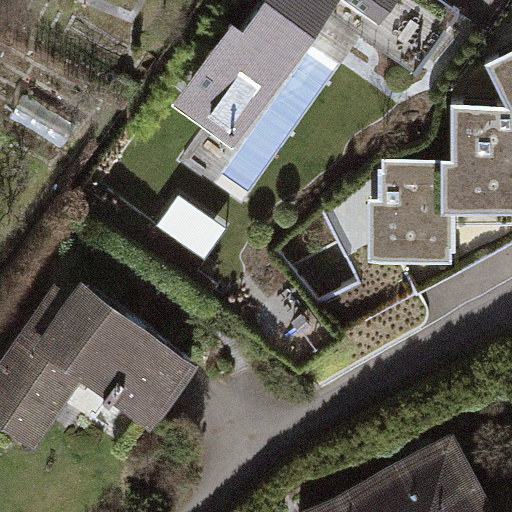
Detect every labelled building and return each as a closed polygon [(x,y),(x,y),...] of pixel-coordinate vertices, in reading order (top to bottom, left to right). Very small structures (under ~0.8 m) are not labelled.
[(244,0),(235,13),(224,5),(166,90),(223,129),(311,0),(314,0),(406,62),(440,12),(423,0),(244,0)] [(511,52),(488,64),(509,107),(453,106),(453,162),(381,162),(381,201),(369,201),(369,263),(454,263),(454,212),(511,212),(511,52)] [(212,253),(231,220),(183,192),(164,225),(212,253)] [(219,356),(79,262),(0,380),(0,410),(50,444),(95,378),(170,428),(219,356)] [(505,511),(456,417),(286,506),(289,511),(505,511)]
